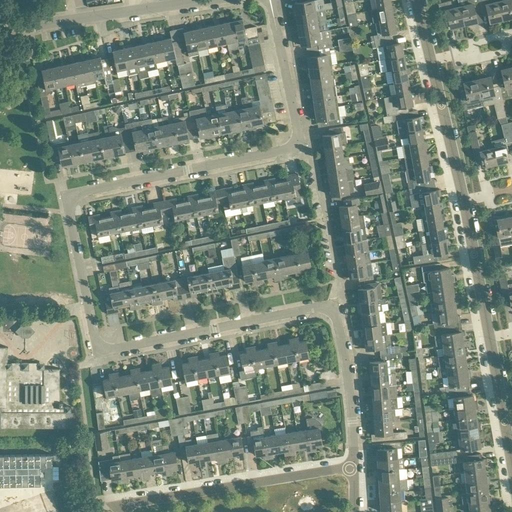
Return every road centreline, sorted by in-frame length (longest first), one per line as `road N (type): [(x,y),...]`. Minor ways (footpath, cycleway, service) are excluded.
road 1 (residential): [(354,467),(337,307),(100,355),(67,196),(290,153),(301,142),(269,0)]
road 2 (residential): [(123,511),(121,504),(354,467)]
road 3 (unclassified): [(488,338),(463,199)]
road 4 (unclassified): [(463,199),(431,62)]
road 5 (residential): [(212,0),(73,20)]
road 6 (unclassified): [(511,472),(488,338)]
